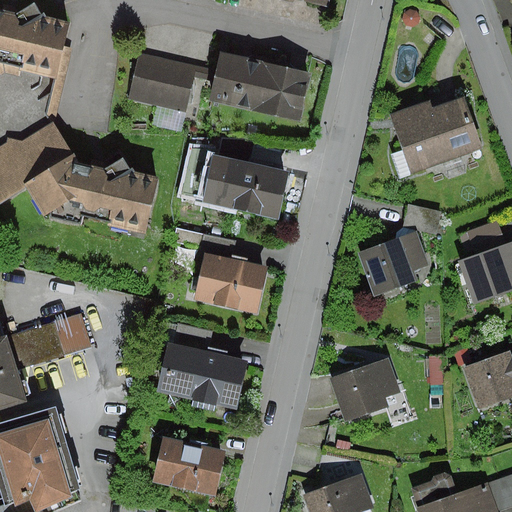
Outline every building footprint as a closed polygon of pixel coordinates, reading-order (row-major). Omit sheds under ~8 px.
[(344,0),(290,0),(343,10),(344,0)] [(0,208),(6,209),(40,191),(57,220),(159,236),(170,179),(91,165),(60,122),(30,146),(21,143),(0,154),(0,83),(7,79),(28,83),(30,74),(71,83),(85,27),(0,6),(0,208)] [(324,77),(234,58),(225,104),(314,123),(324,77)] [(201,72),(145,59),(135,102),(192,115),(201,72)] [(475,97),(406,120),(423,171),(492,148),(475,97)] [(301,178),(238,164),(228,207),(291,222),(301,178)] [(498,221),(460,237),(466,252),(504,237),(498,221)] [(412,239),(369,254),(383,296),(426,281),(412,239)] [(511,246),(469,262),(484,303),(511,292),(511,246)] [(278,270),(215,257),(205,299),(269,313),(278,270)] [(86,319),(24,336),(31,363),(93,346),(86,319)] [(24,336),(0,343),(0,412),(42,402),(31,363),(24,336)] [(261,362),(179,344),(168,393),(250,412),(261,362)] [(511,356),(470,374),(486,412),(511,401),(511,356)] [(395,359),(341,379),(356,418),(410,398),(395,359)] [(50,421),(0,435),(0,446),(18,507),(35,502),(39,511),(41,511),(75,496),(50,421)] [(238,455),(173,441),(164,484),(229,499),(238,455)] [(381,511),(369,477),(313,497),(318,511),(381,511)] [(511,479),(496,485),(505,511),(507,511),(511,510),(511,479)] [(502,511),(492,485),(425,509),(426,511),(502,511)]
